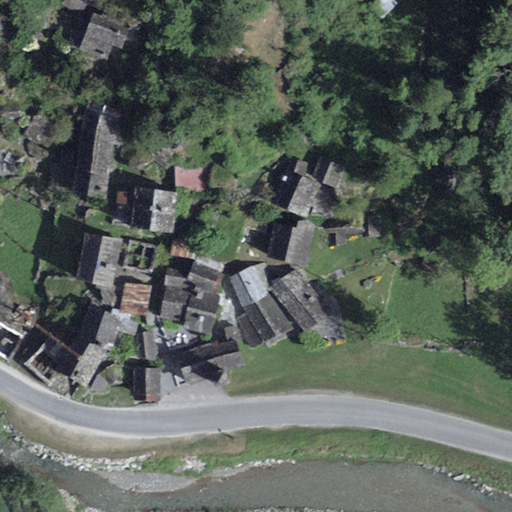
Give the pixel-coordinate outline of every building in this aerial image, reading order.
[(125,34),(88,19),(77,46),(107,58),(112,45),(119,48),(125,34)] [(125,110),(89,101),(68,187),(104,195),(125,110)] [(345,166),(319,155),(310,175),(337,186),(345,166)] [(308,165),(287,156),(268,201),(306,217),(321,182),(304,175),(308,165)] [(178,189),(131,184),(127,222),(174,227),(178,189)] [(296,226),(273,220),(264,255),(305,265),(316,223),(298,219),(296,226)] [(122,238),(85,230),(75,277),(111,285),(122,238)] [(263,263),(231,277),(247,312),(236,317),(250,349),(293,329),(276,292),(271,281),(263,263)] [(187,270),(167,265),(163,282),(215,294),(220,271),(190,265),(187,270)] [(300,266),(271,281),(276,292),(304,328),(334,308),(300,266)] [(218,297),(165,286),(159,316),(185,321),(184,325),(211,331),(218,297)] [(120,318),(88,302),(76,334),(54,367),(87,383),(108,350),(120,318)] [(152,330),(132,334),(137,357),(156,354),(152,330)] [(178,353),(188,383),(213,374),(215,379),(228,375),(225,367),(242,362),(233,335),(178,353)] [(53,368),(34,350),(24,360),(43,378),(53,368)] [(161,367),(135,366),(133,394),(159,396),(161,367)]
